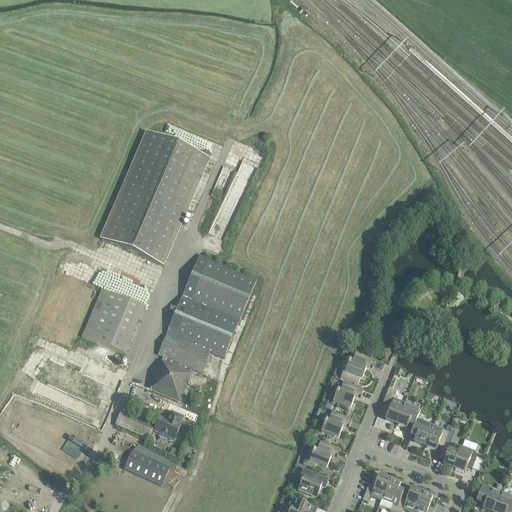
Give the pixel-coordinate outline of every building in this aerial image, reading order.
[(147,134),(101,241),(163,267),(208,161),(147,134)] [(202,374),(203,371),(210,353),(223,359),(239,322),(256,280),(212,261),(199,256),(157,356),(163,358),(162,362),(161,362),(152,383),(153,384),(150,391),(179,403),(193,371),(202,374)] [(124,355),(128,345),(143,308),(103,292),(84,339),(124,355)] [(372,369),(375,361),(355,353),(353,359),(354,360),(352,364),(349,363),(344,373),(343,372),(340,379),(357,386),(359,379),(362,380),(368,365),(372,367),(372,369)] [(350,410),(356,395),(360,397),(360,398),(360,399),(363,391),(343,382),(341,389),(342,389),(340,394),(337,392),(333,403),(350,410)] [(388,413),(385,420),(396,425),(404,405),(393,400),(396,392),(388,389),(379,412),(380,410),(388,413)] [(407,429),(410,421),(415,423),(415,424),(416,421),(417,419),(419,415),(420,411),(415,409),(404,405),(396,425),(407,429)] [(148,440),(155,425),(121,410),(115,425),(148,440)] [(153,432),(174,441),(180,427),(179,426),(183,418),(170,412),(166,421),(159,418),(153,432)] [(338,440),(344,425),(349,426),(348,428),(352,420),(331,412),(329,419),(330,419),(329,424),(325,422),(321,433),(338,440)] [(411,435),(412,433),(417,435),(414,443),(425,447),(432,427),(422,423),(421,423),(416,421),(415,424),(415,423),(414,426),(410,435),(411,435)] [(449,434),(443,431),(432,427),(425,447),(436,451),(439,444),(443,446),(444,446),(445,443),(449,434)] [(316,465),(326,469),(332,454),(337,456),(336,458),(337,458),(340,450),(325,444),(322,443),(320,442),(317,448),(319,449),(317,453),(313,452),(312,455),(307,453),(302,465),(314,470),(316,465)] [(450,445),(445,443),(444,446),(443,446),(443,448),(439,457),(439,458),(440,455),(445,457),(442,465),(453,469),(461,449),(450,445)] [(464,473),(467,466),(472,468),(471,470),(472,470),(477,456),(472,454),(472,453),(461,449),(453,469),(464,473)] [(132,452),(126,467),(124,470),(161,487),(169,469),(132,452)] [(317,497),(322,485),(325,487),(328,480),(303,470),(303,471),(301,477),(303,477),(298,491),(308,495),(309,494),(317,497)] [(362,501),(368,504),(370,497),(381,501),(389,481),(378,477),(372,491),(367,489),(368,487),(362,501)] [(392,505),(389,511),(395,511),(400,502),(394,500),(400,485),(389,481),(381,501),(392,505)] [(484,505),(482,510),(488,511),(494,511),(501,494),(490,490),(482,486),(476,502),(484,505)] [(401,511),(403,510),(408,511),(414,511),(421,494),(411,489),(405,504),(400,502),(395,511),(401,511)] [(421,494),(414,511),(426,511),(432,498),(421,494)] [(511,511),(511,498),(501,494),(494,511),(511,511)] [(315,511),(316,510),(291,500),(292,501),(289,506),(291,507),(289,511),(315,511)]
